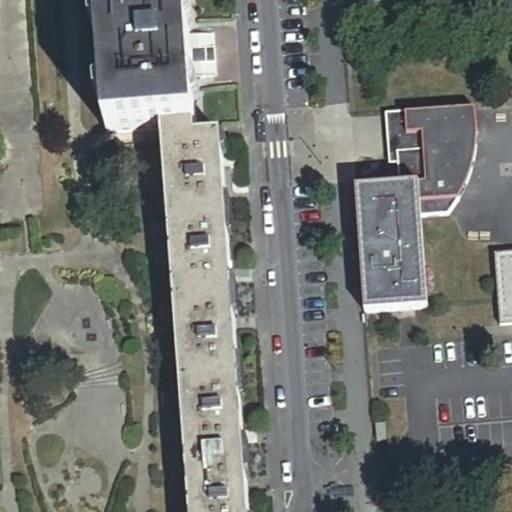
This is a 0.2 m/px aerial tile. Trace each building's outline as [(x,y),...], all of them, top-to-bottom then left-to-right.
[(0,0),(0,112),(58,109),(49,0),(0,0)] [(49,0),(58,109),(106,105),(98,0),(49,0)] [(98,0),(106,105),(109,138),(163,134),(163,146),(197,144),(196,131),(198,131),(188,0),(98,0)] [(106,105),(58,109),(0,112),(0,511),(190,511),(163,146),(163,134),(109,138),(106,105)] [(477,113),(408,117),(388,118),(390,150),(391,168),(399,168),(401,189),(358,192),(366,316),(428,312),(422,220),(449,219),(452,215),(457,209),(462,202),(466,195),(470,187),(473,179),(475,172),(477,164),(479,156),(480,147),(480,139),(480,131),(479,122),(477,114),(477,113)] [(248,511),(221,142),(197,144),(163,146),(190,511),(248,511)] [(511,255),(496,257),(502,329),(511,328),(511,255)] [(387,442),(385,428),(378,428),(378,443),(387,442)]
